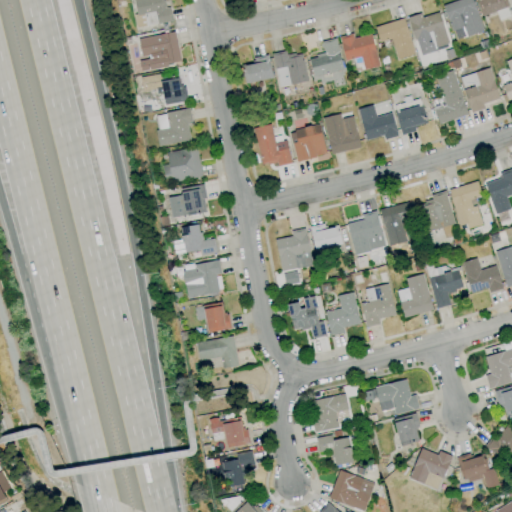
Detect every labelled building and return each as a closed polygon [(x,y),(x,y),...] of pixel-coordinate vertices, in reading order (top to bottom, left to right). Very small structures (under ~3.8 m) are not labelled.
[(171,21),(168,7),(163,7),(161,0),(132,0),(135,15),(153,12),(155,24),(171,21)] [(453,40),(482,31),(472,0),(455,0),(442,4),(453,40)] [(407,17),(418,56),(448,47),(438,12),(420,17),(419,14),(407,17)] [(373,27),(378,43),(390,39),(396,60),(413,54),(403,18),(373,27)] [(179,64),(173,32),(136,38),(140,59),(137,59),(139,71),(179,64)] [(359,57),(363,69),(378,66),(369,34),(353,38),(352,33),(338,37),(344,61),(359,57)] [(320,41),(323,54),(308,57),(312,76),(341,70),(334,38),(320,41)] [(277,87),(306,81),(301,53),(286,55),(285,51),(271,53),(277,87)] [(244,84),(271,78),(266,55),(252,57),(253,63),(240,65),(244,84)] [(511,58),(504,61),(511,80),(500,85),(505,100),(511,97),(511,58)] [(498,98),(481,103),(482,108),(470,112),(458,76),(488,67),(498,98)] [(466,115),(438,123),(433,108),(442,105),(433,75),(451,69),(466,115)] [(162,104),(185,102),(183,86),(179,86),(178,79),(159,80),(162,104)] [(135,94),(137,112),(156,110),(154,92),(135,94)] [(414,131),(400,135),(398,127),(401,127),(396,110),(420,103),(426,123),(413,127),(414,131)] [(396,136),(382,140),(381,134),(364,139),(355,109),(371,104),(374,117),(389,113),(396,136)] [(189,141),(186,123),(190,123),(188,109),(153,114),(157,146),(189,141)] [(358,146),(330,153),(321,118),(339,113),(340,119),(351,116),(358,146)] [(291,163),(276,166),(275,162),(267,164),(266,162),(260,164),(251,127),(269,123),(273,142),(286,139),(291,163)] [(324,152),(322,153),(323,153),(295,160),(288,133),(294,132),(294,130),(317,124),(324,152)] [(164,183),(201,177),(195,147),(165,153),(167,164),(160,165),(164,183)] [(483,183),(492,214),(509,210),(505,196),(511,194),(511,168),(498,173),(499,178),(483,183)] [(457,229),(479,224),(473,199),(480,197),(476,182),(448,189),(457,229)] [(178,188),(179,195),(167,197),(170,217),(205,212),(201,185),(178,188)] [(416,205),(424,232),(453,224),(443,191),(428,195),(430,201),(416,205)] [(387,246),(406,242),(402,226),(408,224),(403,203),(378,209),(387,246)] [(383,247),(375,211),(360,214),(361,220),(345,223),(352,254),(383,247)] [(323,229),(322,224),(308,227),(313,251),(340,245),(336,226),(323,229)] [(179,228),(183,253),(199,250),(200,254),(214,252),(212,238),(200,240),(198,225),(179,228)] [(274,239),(282,285),(296,283),(294,269),(311,266),(304,229),(290,231),(291,236),(274,239)] [(511,285),(511,251),(510,246),(493,252),(504,287),(511,285)] [(460,263),(469,294),(487,288),(488,293),(501,289),(494,265),(478,270),(475,258),(460,263)] [(186,298),(221,291),(216,260),(180,266),(186,298)] [(448,305),(446,294),(461,291),(456,270),(427,277),(434,308),(448,305)] [(404,278),(406,288),(395,291),(402,317),(431,310),(422,274),(404,278)] [(394,315),(386,283),(363,289),(366,302),(359,304),(364,327),(379,324),(378,319),(394,315)] [(327,335),(342,334),(341,327),(357,325),(352,293),(336,295),(338,309),(324,311),(327,335)] [(324,336),(322,320),(317,321),(313,296),(299,298),(299,302),(286,304),(291,331),(308,328),(310,338),(324,336)] [(230,328),(226,313),(222,314),(220,302),(193,308),(195,320),(203,319),(206,333),(230,328)] [(194,342),(197,360),(219,358),(220,368),(236,367),(232,337),(194,342)] [(486,389),(509,382),(505,367),(511,365),(511,348),(483,356),(487,374),(483,375),(486,389)] [(378,411),(392,408),(393,414),(417,409),(414,395),(408,396),(405,380),(373,386),(378,411)] [(511,385),(492,391),(497,409),(503,408),(508,431),(486,436),(492,462),(511,456),(511,385)] [(312,432),(337,428),(334,412),(346,410),(344,395),(312,399),(314,418),(310,419),(312,432)] [(398,446),(419,441),(412,414),(392,419),(398,446)] [(247,444),(245,428),(240,428),(239,421),(218,423),(218,418),(207,419),(209,433),(222,432),(224,446),(247,444)] [(314,438),(317,453),(330,450),(333,466),(351,462),(346,437),(331,440),(330,435),(314,438)] [(407,479),(436,490),(449,455),(437,451),(436,455),(418,448),(407,479)] [(222,461),(223,486),(243,485),(242,469),(252,468),(251,452),(234,453),(235,461),(222,461)] [(497,486),(492,467),(486,469),(482,455),(469,458),(468,454),(456,456),(462,483),(482,478),(484,488),(497,486)] [(0,471),(10,489),(2,493),(6,501),(0,504),(0,471)] [(363,510),(372,482),(336,471),(327,499),(363,510)] [(258,511),(246,500),(234,511),(258,511)] [(511,511),(511,505),(510,501),(493,510),(494,511),(511,511)] [(337,511),(326,502),(316,511),(337,511)]
